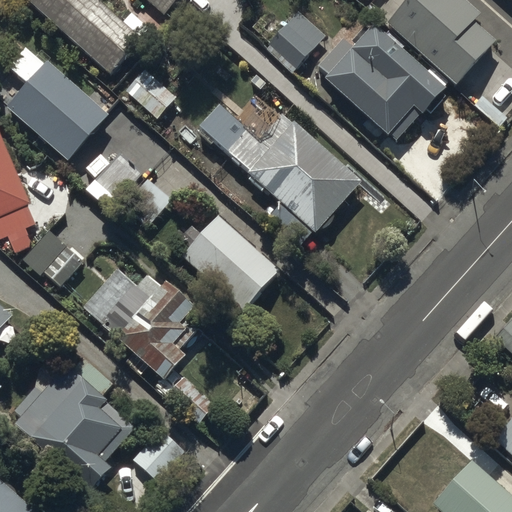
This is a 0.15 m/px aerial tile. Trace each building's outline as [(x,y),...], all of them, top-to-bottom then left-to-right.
[(19,0),(16,4),(108,88),(141,51),(84,0),(19,0)] [(131,0),(163,29),(189,0),(131,0)] [(406,0),(388,22),(456,84),(494,41),(472,21),(479,14),(464,0),(406,0)] [(378,38),(340,79),(290,33),(266,59),(295,86),(307,72),(329,92),(328,92),(400,158),(450,104),(378,38)] [(10,106),(68,158),(106,116),(49,64),(46,67),(29,52),(12,70),(29,86),(10,106)] [(125,101),(157,130),(174,111),(143,82),(125,101)] [(199,137),(317,244),(362,194),(286,125),(260,153),(219,115),(199,137)] [(0,237),(5,235),(8,243),(24,236),(20,228),(32,223),(0,147),(0,237)] [(117,164),(91,193),(142,239),(168,210),(117,164)] [(181,263),(244,320),(280,280),(218,224),(181,263)] [(23,266),(55,295),(82,265),(50,236),(23,266)] [(114,276),(78,315),(162,391),(185,366),(174,355),(187,341),(179,334),(195,316),(165,288),(157,296),(145,285),(136,295),(114,276)] [(0,330),(11,318),(0,308),(0,330)] [(511,327),(497,344),(511,357),(511,327)] [(136,436),(68,375),(40,406),(29,396),(6,421),(17,431),(11,437),(85,504),(110,476),(104,471),(136,436)] [(169,404),(198,431),(213,415),(184,389),(169,404)] [(511,466),(511,430),(494,450),(511,466)] [(160,440),(132,471),(157,494),(185,463),(160,440)] [(511,511),(511,506),(473,470),(433,511),(511,511)] [(0,511),(19,511),(0,494),(0,511)]
